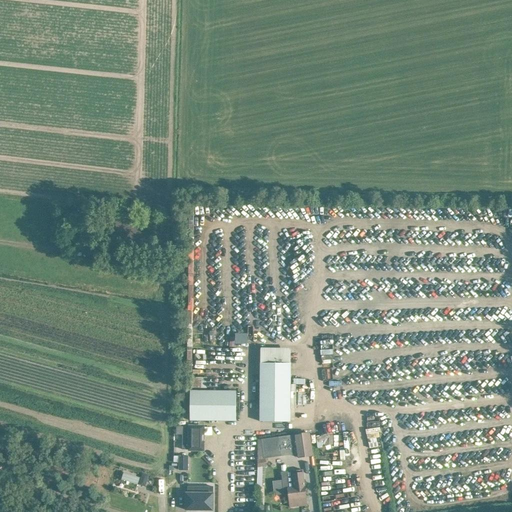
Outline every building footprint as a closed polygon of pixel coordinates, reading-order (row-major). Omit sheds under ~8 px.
[(203,268),(205,268),(204,252),(194,253),(194,276),(203,275),(203,268)] [(255,321),(243,321),(243,334),(255,334),(255,321)] [(291,422),(291,363),(260,363),(260,422),(291,422)] [(301,374),(300,374),(300,398),(312,398),(312,390),(302,390),(301,374)] [(236,391),(190,391),(190,421),(236,421),(236,391)] [(373,419),(379,461),(389,460),(384,417),(373,419)] [(325,424),(326,437),(336,437),(336,442),(341,442),(341,434),(350,434),(351,446),(357,445),(356,421),(347,422),(347,423),(325,424)] [(203,449),(203,443),(206,440),(206,436),(203,434),(203,426),(191,426),(191,449),(203,449)] [(295,435),(294,435),(297,454),(297,458),(298,458),(312,456),(309,433),(295,435)] [(294,435),(263,439),(266,458),(297,454),(294,435)] [(263,439),(258,440),(258,458),(258,467),(267,466),(266,458),(263,439)] [(189,455),(179,455),(179,470),(189,470),(189,455)] [(339,468),(329,468),(329,478),(339,478),(339,468)] [(298,470),(281,472),(284,496),(289,496),(289,500),(290,507),(299,506),(298,499),(306,498),(305,488),(303,470),(298,470)] [(138,484),(140,478),(124,473),(122,479),(138,484)] [(341,480),(333,479),(332,495),(340,496),(341,490),(352,491),(352,485),(341,484),(341,480)] [(359,496),(367,487),(364,484),(356,493),(359,496)] [(186,493),(186,510),(213,510),(213,486),(202,486),(202,493),(186,493)]
